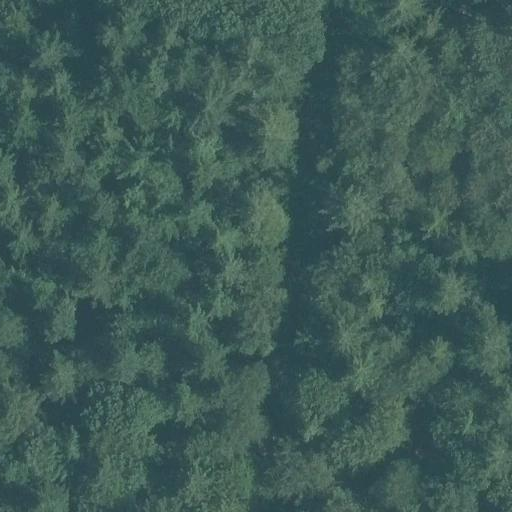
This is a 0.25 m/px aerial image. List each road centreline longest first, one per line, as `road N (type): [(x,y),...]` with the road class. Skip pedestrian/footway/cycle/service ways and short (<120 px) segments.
road 1 (track): [(276,384),(313,80)]
road 2 (track): [(0,369),(265,465)]
road 3 (track): [(258,511),(276,384)]
